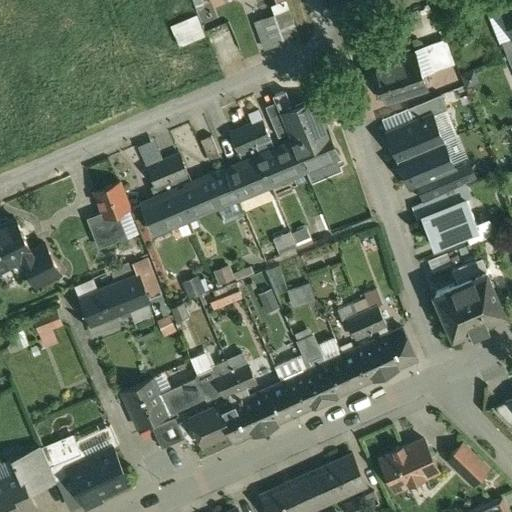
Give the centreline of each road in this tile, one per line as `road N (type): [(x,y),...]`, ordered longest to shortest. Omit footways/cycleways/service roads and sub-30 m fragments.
road 1 (residential): [(330,33),(266,70),(0,186)]
road 2 (residential): [(330,33),(441,375)]
road 3 (residential): [(140,511),(441,375)]
